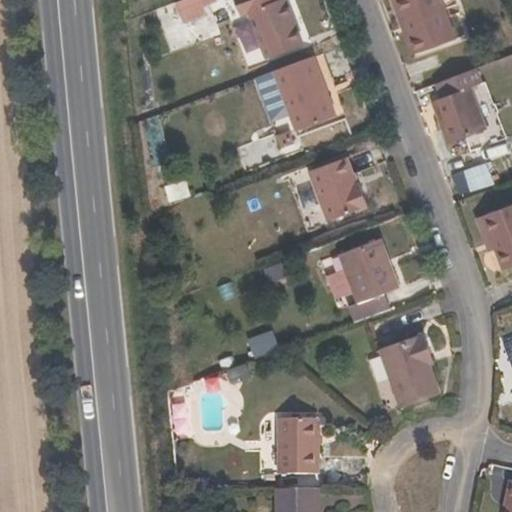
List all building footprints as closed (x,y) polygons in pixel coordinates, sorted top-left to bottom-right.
[(234,0),(240,15),(249,12),(251,17),(266,57),(298,45),(294,33),(299,31),(286,0),(234,0)] [(419,52),(457,38),(442,0),(394,0),(404,27),(409,26),(419,52)] [(251,17),(249,12),(240,15),(242,21),(251,17)] [(414,54),(419,52),(409,26),(404,27),(414,54)] [(299,31),(294,33),(298,45),(303,43),(299,31)] [(297,132),(336,116),(314,55),(274,70),(297,132)] [(472,87),(482,83),(477,68),(434,84),(440,99),(431,102),(448,144),(489,130),(472,87)] [(358,186),(347,159),(311,173),(328,220),(369,205),(361,185),(358,186)] [(453,175),(460,197),(499,183),(492,161),(453,175)] [(495,250),(504,271),(511,268),(511,204),(483,216),(495,250)] [(495,250),(483,216),(476,218),(488,252),(495,250)] [(376,241),(387,272),(392,269),(381,239),(376,241)] [(387,272),(376,241),(342,253),(360,302),(399,288),(392,269),(387,272)] [(274,331),(249,341),(256,359),(281,349),(274,331)] [(379,349),(401,408),(441,392),(430,364),(427,355),(431,353),(424,332),(379,349)] [(321,474),(321,419),(278,418),(278,473),(321,474)] [(275,511),(321,511),(321,489),(276,489),(275,511)]
